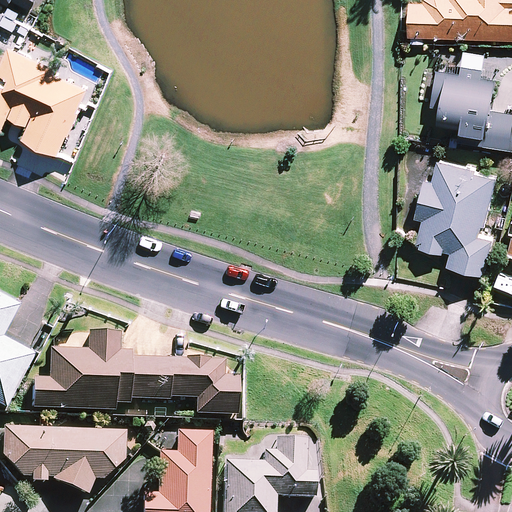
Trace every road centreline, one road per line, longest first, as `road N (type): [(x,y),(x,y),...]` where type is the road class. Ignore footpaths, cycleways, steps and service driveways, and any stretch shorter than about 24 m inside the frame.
road 1 (tertiary): [(375,338),(129,261),(0,209)]
road 2 (tertiary): [(481,411),(375,338)]
road 3 (tertiary): [(375,338),(497,366)]
